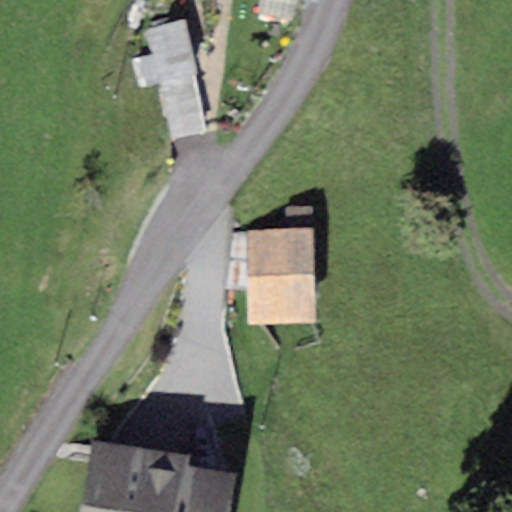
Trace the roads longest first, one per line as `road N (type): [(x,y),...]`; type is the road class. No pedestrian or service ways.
road 1 (unclassified): [(8,511),(152,273),(258,137),(335,0)]
road 2 (track): [(438,0),(458,199),(486,286),(511,306)]
